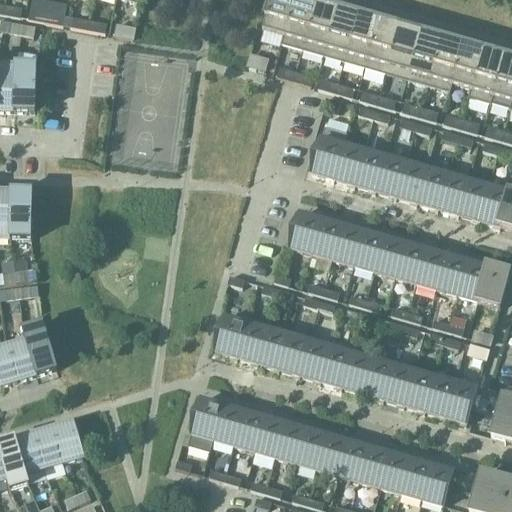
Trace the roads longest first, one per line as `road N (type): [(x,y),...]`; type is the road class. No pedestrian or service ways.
road 1 (residential): [(511,248),(263,176)]
road 2 (residential): [(0,147),(60,150),(72,140),(86,39)]
